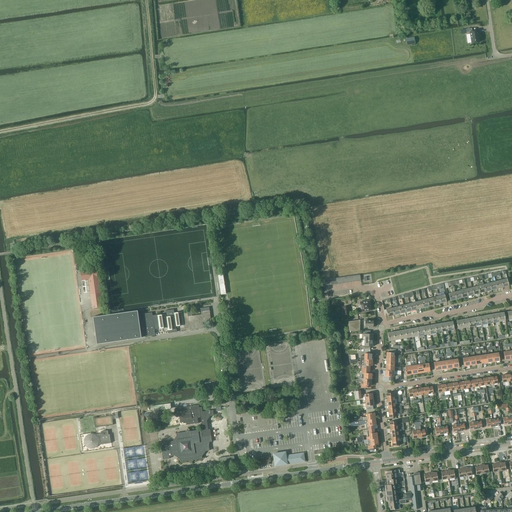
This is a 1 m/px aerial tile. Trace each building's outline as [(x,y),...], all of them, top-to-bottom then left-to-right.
[(472,28),(466,29),(466,32),(470,31),(472,42),(479,41),(478,30),(472,31),(472,28)] [(414,37),(406,39),(407,45),(415,44),(414,37)] [(97,269),(80,271),(82,280),(89,279),(93,308),(102,307),(97,269)] [(483,282),(477,283),(478,286),(480,293),(485,292),(484,284),(483,284),(483,282)] [(362,312),(371,310),(370,300),(360,302),(362,312)] [(184,325),(184,328),(189,327),(190,330),(204,328),(203,322),(211,321),(210,310),(201,311),(201,314),(192,315),(191,310),(187,311),(187,312),(182,313),(182,312),(174,313),(173,309),(165,310),(165,314),(157,315),(152,315),(152,312),(138,314),(140,328),(154,326),(154,329),(159,328),(159,329),(168,327),(168,333),(177,332),(176,326),(184,325)] [(155,335),(154,329),(154,326),(140,328),(138,314),(137,310),(93,317),(97,344),(141,338),(141,337),(155,335)] [(360,320),(348,321),(349,331),(360,331),(360,320)] [(362,334),(362,340),(373,340),(373,334),(370,334),(370,330),(361,330),(361,334),(362,334)] [(360,349),(365,349),(370,349),(370,346),(373,346),(373,340),(362,340),(361,340),(361,342),(364,342),(364,346),(360,346),(360,349)] [(361,356),(360,359),(372,359),(372,353),(370,353),(370,349),(365,349),(364,356),(361,356)] [(390,352),(387,352),(386,358),(394,358),(402,359),(402,355),(399,355),(399,356),(396,355),(396,356),(394,356),(395,352),(396,352),(396,350),(390,350),(390,352)] [(412,374),(418,373),(417,365),(414,365),(414,361),(413,358),(410,359),(410,362),(411,366),(412,374)] [(360,359),(360,365),(362,365),(362,369),(370,369),(370,366),(372,366),(372,359),(360,359)] [(364,373),(364,379),(372,379),(372,373),(370,373),(370,369),(362,369),(362,373),(364,373)] [(393,377),(394,377),(394,370),(386,370),(386,376),(389,376),(389,381),(393,381),(393,377)] [(368,385),(371,385),(372,379),(364,379),(359,379),(356,379),(356,380),(356,382),(361,382),(361,387),(362,387),(368,388),(368,385)] [(507,403),(499,404),(500,409),(505,408),(506,411),(508,411),(508,408),(507,403)] [(197,417),(201,417),(200,409),(200,407),(199,407),(199,405),(175,408),(176,417),(179,417),(180,423),(186,422),(186,425),(198,423),(197,417)] [(189,431),(187,429),(185,432),(176,433),(177,435),(173,441),(160,443),(163,459),(169,458),(169,456),(171,456),(175,455),(180,459),(180,462),(189,461),(192,462),(194,460),(202,459),(202,456),(206,451),(209,450),(209,445),(210,444),(209,442),(212,441),(211,435),(210,429),(208,429),(207,420),(210,416),(214,415),(213,410),(202,411),(202,409),(200,409),(201,417),(203,430),(201,430),(201,429),(189,431)] [(358,419),(355,419),(355,421),(359,421),(375,419),(375,413),(373,413),(367,413),(367,416),(361,417),(358,417),(358,419)] [(368,428),(368,429),(368,430),(374,429),(373,425),(376,425),(375,419),(359,421),(359,425),(365,424),(366,429),(368,428)] [(421,424),(421,421),(417,422),(419,437),(425,436),(424,429),(421,430),(420,425),(421,424)] [(367,440),(367,439),(378,438),(377,432),(374,432),(374,429),(368,430),(368,431),(367,431),(367,436),(366,437),(367,440)] [(101,433),(96,434),(89,435),(86,437),(85,440),(85,444),(88,446),(91,448),(94,447),(97,445),(111,443),(109,434),(108,434),(108,430),(101,431),(101,433)] [(402,437),(402,438),(399,439),(392,440),(392,446),(399,445),(399,442),(403,442),(408,441),(407,437),(405,437),(402,437)] [(375,445),(378,444),(378,438),(367,439),(368,449),(376,448),(375,445)] [(282,453),(273,455),(274,455),(275,466),(305,461),(304,453),(286,455),(284,453),(282,453)] [(234,455),(218,458),(220,468),(235,465),(234,455)] [(388,474),(386,474),(386,479),(396,478),(396,473),(400,472),(399,469),(387,471),(388,474)] [(482,498),(486,502),(491,495),(487,492),(482,498)] [(396,500),(389,501),(390,510),(398,509),(398,505),(406,503),(405,499),(399,500),(398,500),(396,500)]
